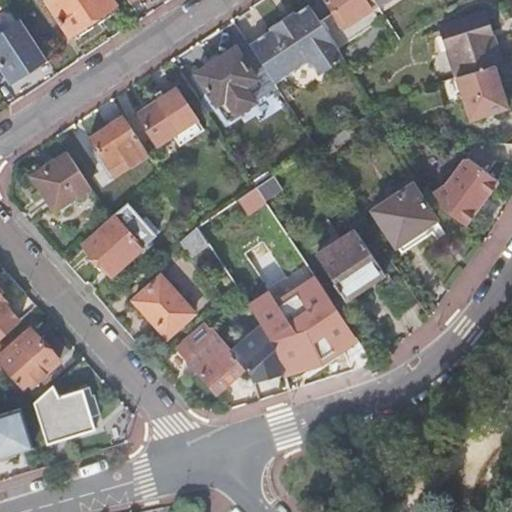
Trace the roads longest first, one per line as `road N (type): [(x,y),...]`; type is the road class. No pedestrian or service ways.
road 1 (residential): [(511,278),(470,331),(408,385),(211,460)]
road 2 (residential): [(211,460),(0,228)]
road 3 (residential): [(0,143),(216,0)]
road 4 (residential): [(25,511),(211,460)]
